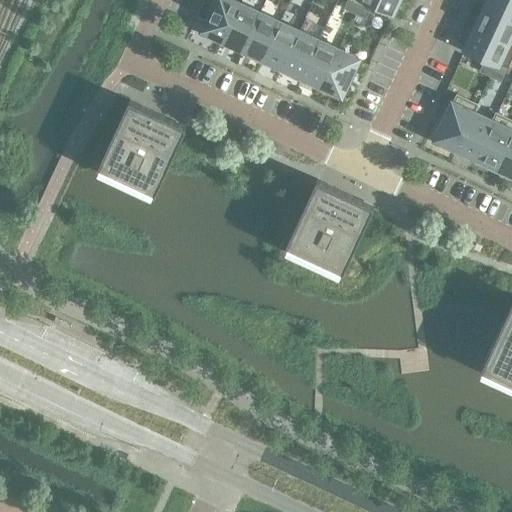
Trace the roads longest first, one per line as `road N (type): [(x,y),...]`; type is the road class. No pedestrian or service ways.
road 1 (residential): [(160,0),(132,58),(363,169)]
road 2 (tertiary): [(238,444),(0,331)]
road 3 (tertiary): [(0,366),(223,477)]
road 4 (residential): [(441,0),(363,169)]
road 5 (residential): [(363,169),(511,238)]
road 6 (tertiary): [(386,511),(238,444)]
